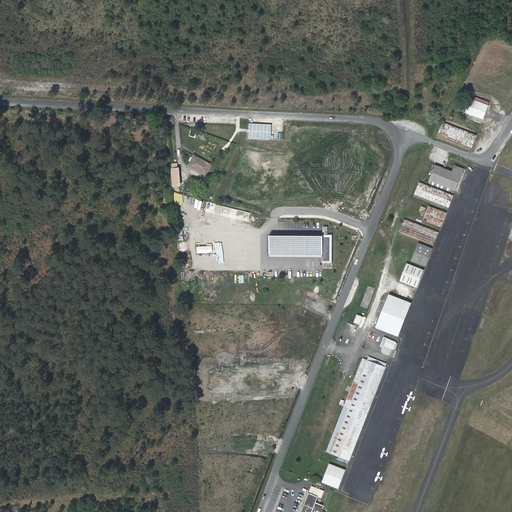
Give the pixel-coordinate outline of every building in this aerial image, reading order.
[(463,113),(481,120),(487,106),(469,99),(463,113)] [(442,120),(436,137),(470,150),(476,134),(442,120)] [(271,139),(272,123),(250,123),(249,138),(271,139)] [(213,165),(195,155),(189,166),(207,176),(213,165)] [(433,165),(427,180),(453,191),(462,169),(453,166),(450,172),(433,165)] [(180,166),(171,167),(173,187),(182,186),(180,166)] [(453,195),(419,181),(414,194),(448,207),(453,195)] [(439,227),(445,213),(426,206),(425,208),(419,205),(417,209),(424,212),(421,219),(439,227)] [(437,231),(403,217),(398,230),(432,244),(437,231)] [(332,229),(322,229),(322,230),(330,230),(330,256),(322,255),(322,257),(332,257),(332,229)] [(322,230),(269,230),(269,233),(269,249),(322,249),(322,255),(330,256),(330,230),(322,230)] [(424,265),(431,249),(416,243),(409,259),(424,265)] [(397,281),(415,288),(422,269),(404,262),(397,281)] [(387,294),(374,328),(396,337),(409,303),(387,294)] [(381,336),(378,345),(381,347),(382,344),(391,347),(392,347),(394,342),(393,341),(385,338),(385,337),(381,336)] [(393,349),(383,346),(381,352),(391,355),(393,349)] [(324,451),(347,460),(386,364),(367,356),(365,360),(361,359),(324,451)] [(327,464),(320,482),(336,489),(344,470),(327,464)] [(321,491),(309,486),(299,511),(319,511),(322,507),(313,503),(316,495),(319,496),(321,491)]
